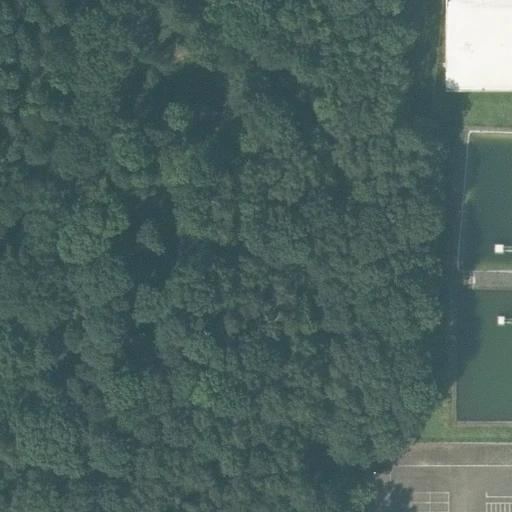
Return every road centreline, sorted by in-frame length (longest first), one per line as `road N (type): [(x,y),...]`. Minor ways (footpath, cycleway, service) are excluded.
road 1 (unclassified): [(142,0),(56,287)]
road 2 (unclassified): [(6,469),(56,287)]
